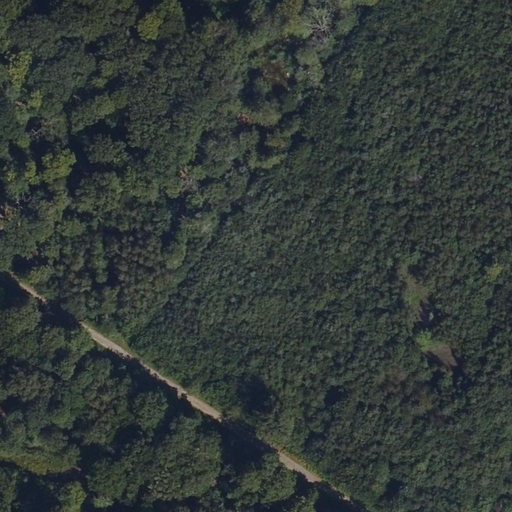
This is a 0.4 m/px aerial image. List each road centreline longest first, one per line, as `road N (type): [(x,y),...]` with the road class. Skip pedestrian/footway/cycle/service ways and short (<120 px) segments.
road 1 (track): [(123,353),(375,0)]
road 2 (track): [(0,272),(359,511)]
